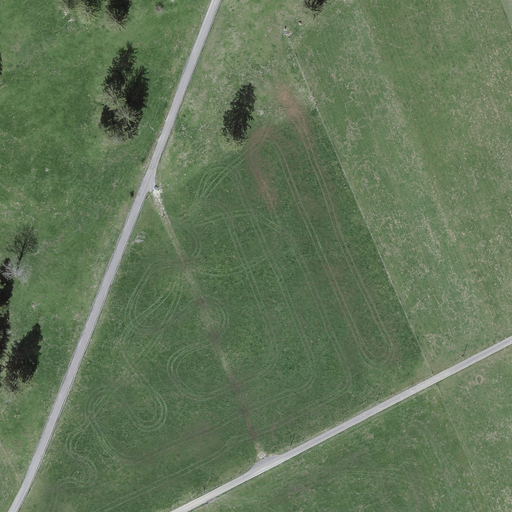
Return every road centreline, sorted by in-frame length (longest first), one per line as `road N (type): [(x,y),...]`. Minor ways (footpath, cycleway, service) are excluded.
road 1 (unclassified): [(216,0),(12,511)]
road 2 (unclassified): [(511,338),(178,511)]
